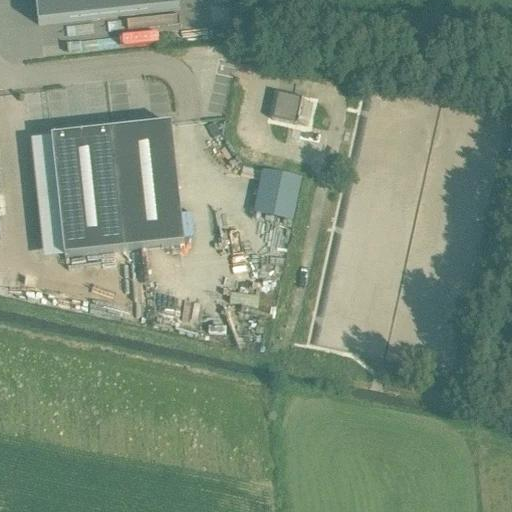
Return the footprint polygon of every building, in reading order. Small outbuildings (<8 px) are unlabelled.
[(179,10),(178,0),(34,0),(38,26),(179,10)] [(277,95),(272,121),(296,126),(302,100),(277,95)] [(171,126),(51,139),(64,260),(184,247),(171,126)] [(40,247),(59,245),(47,127),(28,129),(40,247)] [(14,149),(15,169),(29,169),(28,148),(14,149)] [(342,160),(313,316),(321,318),(324,301),(337,303),(341,280),(359,284),(372,210),(359,207),(363,185),(359,185),(363,163),(342,160)] [(263,174),(254,215),(291,223),(300,182),(263,174)] [(133,286),(132,258),(120,258),(121,286),(133,286)]
